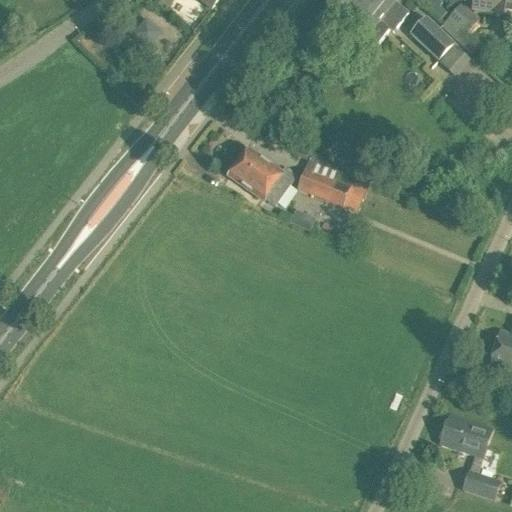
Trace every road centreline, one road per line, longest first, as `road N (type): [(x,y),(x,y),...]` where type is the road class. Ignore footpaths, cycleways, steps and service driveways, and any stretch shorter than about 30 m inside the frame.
road 1 (primary): [(0,341),(267,0)]
road 2 (unclassified): [(379,511),(511,224)]
road 3 (residential): [(108,0),(0,78)]
